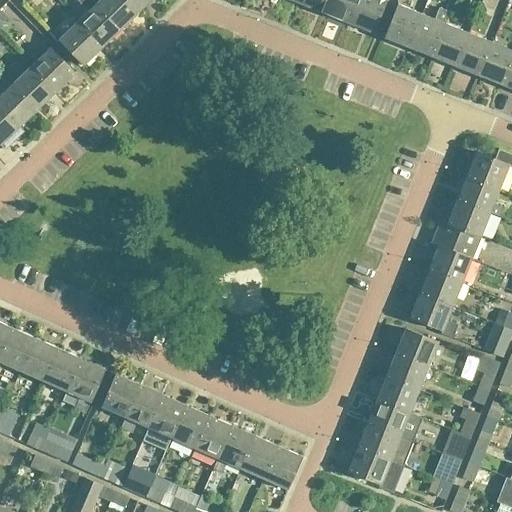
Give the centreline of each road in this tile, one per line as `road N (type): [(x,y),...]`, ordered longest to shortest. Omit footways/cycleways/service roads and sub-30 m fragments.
road 1 (unclassified): [(0,196),(170,22),(208,7),(454,113)]
road 2 (unclassified): [(321,430),(0,291)]
road 3 (unclassified): [(321,430),(454,113)]
